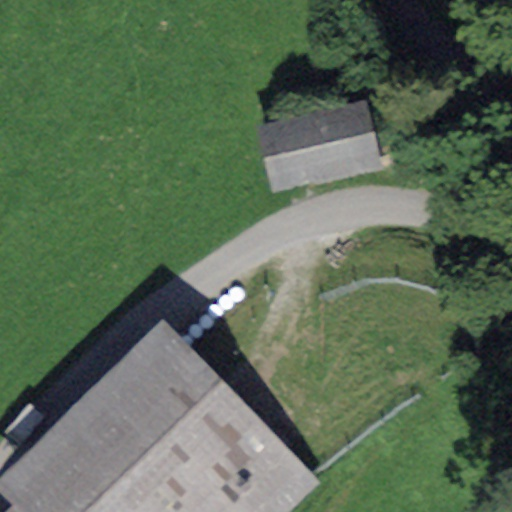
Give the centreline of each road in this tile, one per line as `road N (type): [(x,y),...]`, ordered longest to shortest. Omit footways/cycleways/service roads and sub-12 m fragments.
road 1 (track): [(511,235),(482,219),(379,200),(297,222),(191,292),(43,435),(0,493)]
road 2 (unclassified): [(416,0),(511,110)]
